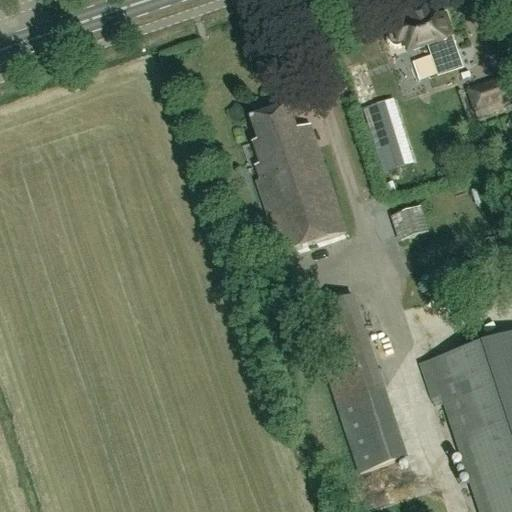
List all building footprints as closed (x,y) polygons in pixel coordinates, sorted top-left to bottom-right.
[(428,46),(435,69),(438,77),(461,69),(451,37),(450,37),(443,15),(427,21),(424,11),(406,17),(407,21),(394,26),(396,34),(392,36),(389,39),(389,42),(390,45),(393,48),(397,48),(401,47),(406,45),(409,52),(428,46)] [(511,86),(509,78),(468,92),(476,117),(511,104),(511,86)] [(280,257),(346,234),(309,127),(295,131),(287,108),(249,121),(257,143),(252,145),(259,167),(254,168),(259,182),(255,183),(280,257)] [(401,242),(425,234),(418,211),(394,219),(401,242)] [(364,304),(355,307),(353,300),(351,300),(351,299),(307,314),(361,476),(407,461),(359,318),(368,315),(364,304)] [(479,511),(511,511),(511,336),(422,367),(434,402),(442,399),(479,511)] [(413,489),(415,499),(436,494),(434,484),(413,489)]
